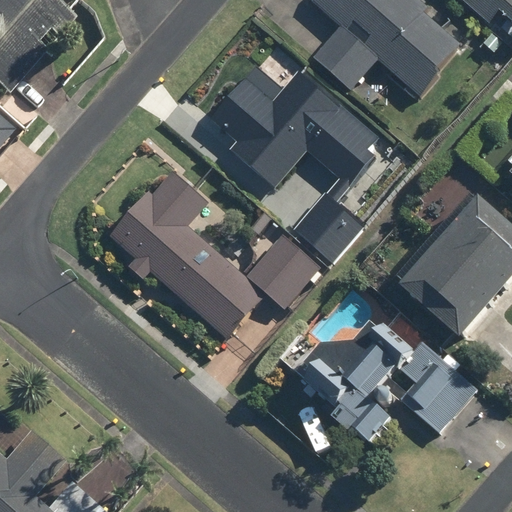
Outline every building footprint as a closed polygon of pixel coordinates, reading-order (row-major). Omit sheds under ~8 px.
[(64,19),(77,5),(71,0),(0,0),(0,99),(3,102),(71,25),(64,19)] [(318,0),(312,7),(341,32),(314,65),(352,97),(377,67),(418,101),(462,50),(425,18),(431,12),(417,0),(318,0)] [(511,0),(458,0),(490,29),(501,17),(511,27),(511,0)] [(272,110),(244,86),(210,124),(236,147),(229,154),(275,195),(310,156),(344,186),(374,152),(338,120),(344,114),(301,77),(272,110)] [(0,148),(11,135),(0,125),(0,148)] [(210,209),(174,176),(154,199),(150,195),(109,241),(135,264),(128,272),(143,285),(151,276),(228,345),(269,299),(284,313),(320,273),(283,240),(246,282),(190,231),(210,209)] [(511,288),(511,233),(478,205),(400,296),(461,348),(511,288)] [(320,366),(303,386),(339,416),(333,424),(357,445),(391,405),(380,395),(398,374),(415,388),(401,404),(442,438),(479,394),(421,345),(411,357),(383,333),(340,383),(320,366)] [(43,511),(31,501),(63,466),(28,435),(2,464),(0,462),(0,511),(99,511),(69,485),(44,511),(43,511)]
